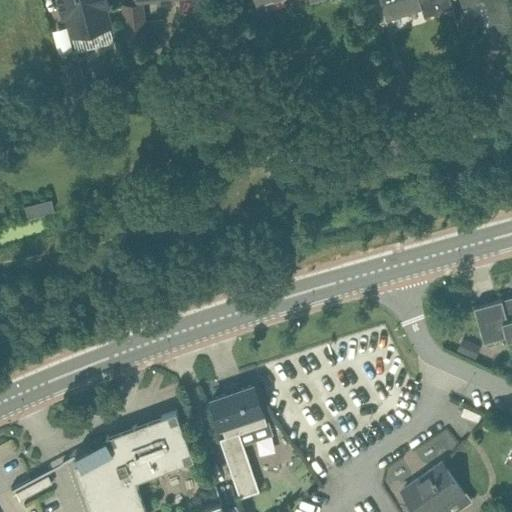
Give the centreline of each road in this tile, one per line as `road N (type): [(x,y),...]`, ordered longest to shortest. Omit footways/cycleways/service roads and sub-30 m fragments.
road 1 (tertiary): [(0,403),(196,325),(391,266)]
road 2 (unclassified): [(511,391),(427,351),(391,266)]
road 3 (tertiary): [(391,266),(511,234)]
